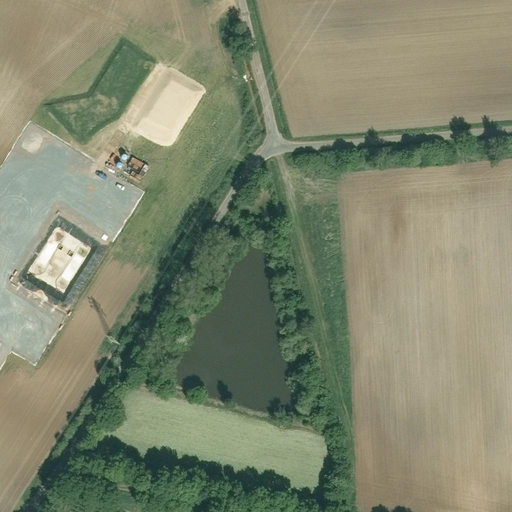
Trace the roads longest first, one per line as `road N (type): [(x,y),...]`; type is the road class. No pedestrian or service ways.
road 1 (unclassified): [(277,141),(246,172),(33,511)]
road 2 (unclassified): [(511,134),(277,141)]
road 3 (track): [(64,463),(271,511)]
road 4 (unclassified): [(277,141),(242,0)]
